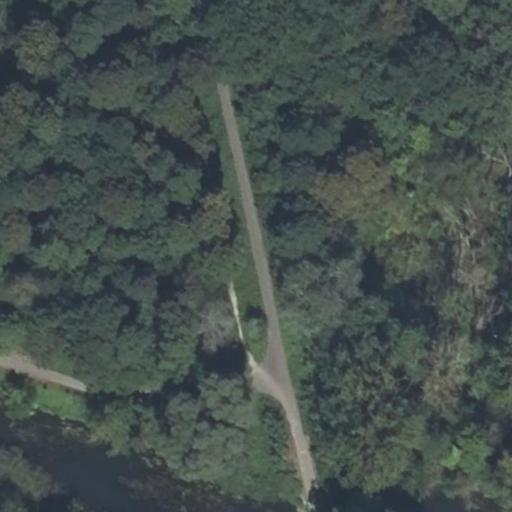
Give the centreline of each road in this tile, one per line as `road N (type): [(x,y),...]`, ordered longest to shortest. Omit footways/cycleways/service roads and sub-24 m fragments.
road 1 (track): [(315,511),(207,0)]
road 2 (unknown): [(171,0),(247,350),(267,379)]
road 3 (track): [(0,357),(116,394),(198,395),(288,376)]
